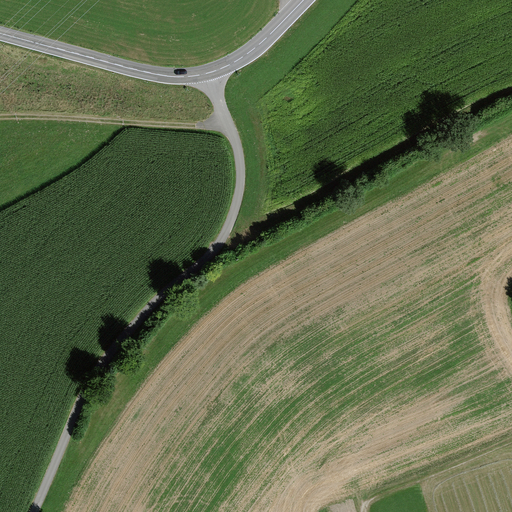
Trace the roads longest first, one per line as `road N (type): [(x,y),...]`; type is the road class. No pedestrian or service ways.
road 1 (unclassified): [(34,511),(90,383),(143,313),(224,232),(235,203),(236,153),(208,76)]
road 2 (track): [(0,117),(224,124)]
road 3 (secondary): [(0,34),(166,79),(208,76)]
road 4 (track): [(366,511),(372,500),(511,443)]
